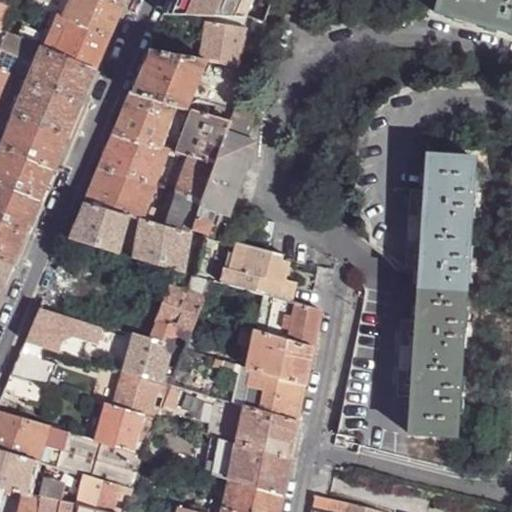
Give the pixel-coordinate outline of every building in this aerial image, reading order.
[(117,22),(124,6),(110,0),(71,0),(64,20),(109,39),(117,22)] [(169,0),(163,15),(244,19),(248,0),(169,0)] [(511,0),(437,0),(434,12),(476,24),(511,34),(511,0)] [(104,54),(109,39),(64,20),(52,14),(46,28),(51,30),(42,50),(96,74),(104,54)] [(266,22),(253,20),(249,34),(260,37),(266,22)] [(204,22),(199,60),(204,61),(236,67),(238,66),(244,28),(204,22)] [(0,31),(0,71),(81,107),(88,92),(96,74),(42,50),(0,31)] [(134,82),(130,92),(175,106),(185,109),(204,61),(199,60),(148,50),(134,82)] [(238,66),(236,67),(232,82),(243,85),(249,69),(238,66)] [(74,124),(81,107),(0,71),(0,109),(1,110),(5,101),(16,106),(12,115),(68,139),(74,124)] [(242,87),(234,110),(234,111),(249,116),(257,92),(242,87)] [(119,118),(112,133),(160,147),(175,106),(130,92),(119,118)] [(193,110),(177,152),(189,156),(215,164),(230,122),(204,113),(206,109),(199,107),(198,111),(193,110)] [(61,155),(68,139),(12,115),(1,110),(0,109),(0,126),(7,129),(0,146),(0,147),(54,171),(61,155)] [(215,164),(202,200),(192,229),(202,232),(205,233),(213,209),(228,214),(253,143),(246,141),(254,118),(249,116),(234,111),(230,122),(215,164)] [(102,158),(98,167),(153,184),(167,150),(160,147),(112,133),(102,158)] [(47,188),(54,171),(0,147),(0,184),(41,202),(47,188)] [(189,156),(175,191),(176,192),(202,200),(215,164),(189,156)] [(416,330),(415,349),(402,348),(401,373),(413,374),(413,389),(410,435),(456,438),(459,404),(469,404),(469,391),(460,390),(463,338),(473,338),(474,325),(464,325),(468,273),(477,274),(478,261),(469,260),(472,209),(481,209),(482,196),(473,195),(475,160),(428,157),(425,200),(424,219),(410,218),(409,243),(422,244),(421,260),(416,330)] [(87,192),(83,202),(131,217),(140,219),(153,184),(98,167),(87,192)] [(34,219),(41,202),(0,184),(0,222),(28,234),(34,219)] [(202,200),(176,192),(166,227),(189,234),(190,234),(192,229),(202,200)] [(72,227),(68,237),(116,251),(131,217),(83,202),(72,227)] [(141,220),(132,255),(156,262),(168,266),(183,270),(189,234),(166,227),(141,220)] [(20,251),(28,234),(0,222),(0,260),(14,267),(20,251)] [(222,268),(218,280),(275,297),(292,302),(296,289),(297,284),(285,280),(290,259),(282,256),(282,251),(235,240),(233,249),(227,269),(222,268)] [(228,248),(222,268),(227,269),(233,249),(228,248)] [(116,251),(116,252),(112,266),(152,278),(156,262),(132,255),(116,251)] [(0,298),(7,283),(14,267),(0,260),(0,298)] [(183,270),(168,266),(164,278),(179,282),(181,279),(183,270)] [(181,279),(210,286),(213,279),(183,270),(181,279)] [(52,275),(39,305),(69,314),(81,284),(52,275)] [(172,286),(152,339),(172,345),(177,331),(191,335),(208,291),(188,286),(187,290),(172,286)] [(292,302),(275,297),(271,317),(292,323),(295,303),(292,302)] [(295,303),(292,323),(271,317),(267,334),(313,348),(317,329),(320,310),(295,303)] [(254,330),(242,326),(236,354),(248,357),(254,330)] [(248,357),(247,366),(252,368),(306,384),(309,366),(313,348),(267,334),(254,330),(248,357)] [(134,333),(122,369),(161,380),(172,345),(152,339),(134,333)] [(14,365),(10,375),(48,386),(58,362),(43,358),(47,347),(25,340),(14,365)] [(109,365),(90,360),(86,369),(99,373),(100,369),(107,371),(109,365)] [(252,368),(244,404),(299,420),(303,402),(306,384),(252,368)] [(122,369),(111,404),(158,418),(160,410),(152,407),(158,389),(167,392),(171,383),(161,380),(122,369)] [(10,375),(4,389),(10,391),(9,393),(41,404),(48,386),(10,375)] [(222,437),(229,400),(218,397),(210,433),(222,437)] [(91,399),(81,434),(93,438),(104,402),(91,399)] [(222,437),(236,441),(292,457),(295,438),(299,420),(244,404),(229,400),(222,437)] [(104,402),(93,438),(132,449),(140,424),(154,427),(158,418),(111,404),(104,402)] [(0,451),(37,462),(84,476),(120,486),(130,489),(144,453),(132,449),(93,438),(81,434),(0,410),(0,451)] [(212,472),(229,477),(285,493),(287,478),(292,457),(236,441),(233,457),(216,452),(212,472)] [(212,472),(216,452),(208,450),(204,470),(212,472)] [(0,484),(5,486),(25,491),(31,491),(37,462),(0,451),(0,484)] [(84,476),(78,503),(80,504),(111,511),(120,486),(84,476)] [(229,477),(221,511),(280,511),(285,493),(229,477)] [(43,479),(40,494),(65,500),(66,495),(63,494),(64,484),(43,479)] [(25,491),(20,511),(36,511),(40,494),(31,491),(25,491)] [(65,500),(40,494),(36,511),(77,511),(80,504),(78,503),(65,500)] [(315,496),(312,508),(334,511),(334,508),(339,509),(341,502),(315,496)]
